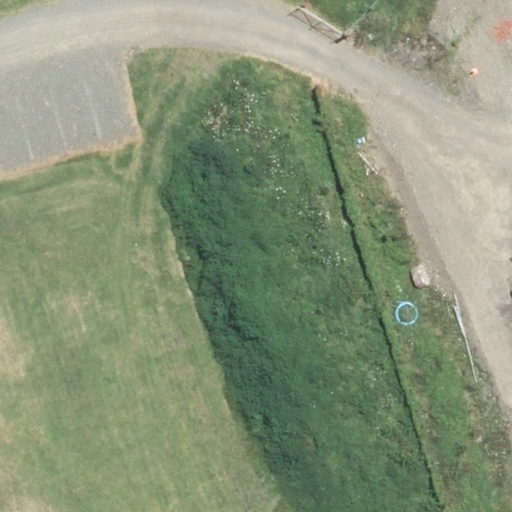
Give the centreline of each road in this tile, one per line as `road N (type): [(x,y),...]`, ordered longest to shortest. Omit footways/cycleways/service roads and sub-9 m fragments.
road 1 (track): [(144,7),(219,8),(274,20),(439,95),(511,116)]
road 2 (track): [(0,48),(144,7)]
